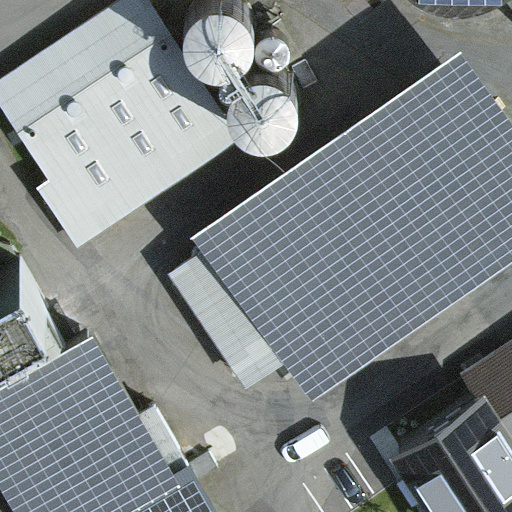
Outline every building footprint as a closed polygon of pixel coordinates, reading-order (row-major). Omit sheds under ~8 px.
[(229,137),(147,0),(141,0),(6,80),(89,219),(229,137)] [(257,0),(198,0),(190,30),(217,59),(256,51),(268,12),(257,0)] [(407,0),(441,23),(497,11),(504,0),(407,0)] [(511,77),(495,53),(230,233),(325,373),(511,245),(511,77)] [(291,66),(251,75),(239,113),(266,143),(306,134),(318,96),(291,66)] [(0,347),(53,318),(0,213),(0,347)] [(42,488),(0,510),(0,511),(216,511),(131,351),(4,418),(42,488)] [(511,357),(496,369),(509,387),(421,447),(465,511),(501,511),(511,505),(511,357)]
